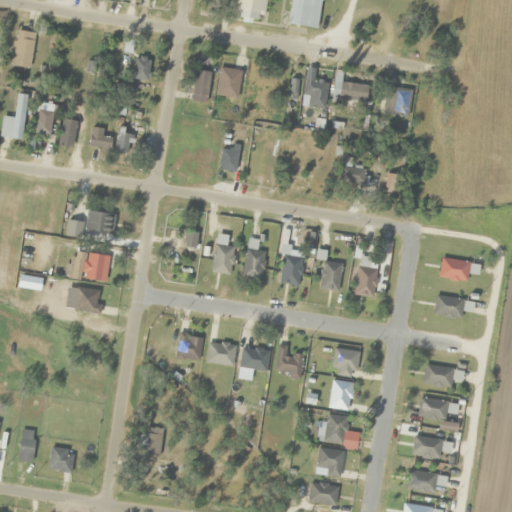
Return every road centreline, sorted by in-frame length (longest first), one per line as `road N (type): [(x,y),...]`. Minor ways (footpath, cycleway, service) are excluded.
road 1 (residential): [(99,511),(183,0)]
road 2 (residential): [(414,67),(0,2)]
road 3 (residential): [(137,295),(458,347)]
road 4 (residential): [(366,511),(412,232)]
road 5 (residential): [(412,232),(153,188)]
road 6 (residential): [(153,188),(0,166)]
road 7 (residential): [(144,511),(0,489)]
